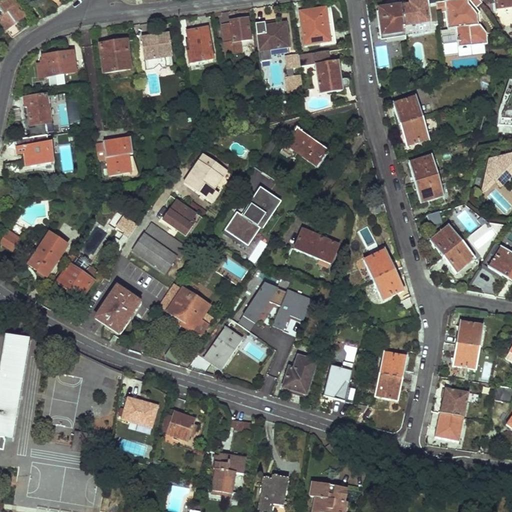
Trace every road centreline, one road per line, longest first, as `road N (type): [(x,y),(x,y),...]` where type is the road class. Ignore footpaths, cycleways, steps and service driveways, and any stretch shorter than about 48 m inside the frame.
road 1 (residential): [(0,294),(115,357),(409,452)]
road 2 (residential): [(430,300),(368,109),(353,0)]
road 3 (residential): [(409,452),(430,346),(430,300)]
road 4 (residential): [(99,16),(22,46),(0,101)]
road 5 (residential): [(219,0),(99,16)]
